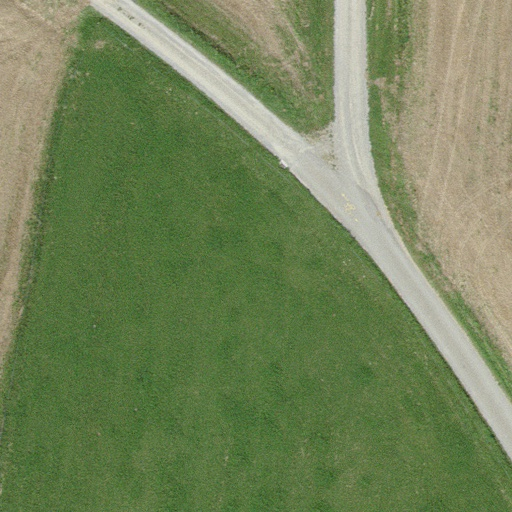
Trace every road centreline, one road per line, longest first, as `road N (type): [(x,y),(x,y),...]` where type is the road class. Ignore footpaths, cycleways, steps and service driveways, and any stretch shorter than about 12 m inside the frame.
road 1 (track): [(98,0),(158,39),(353,206),(511,430)]
road 2 (track): [(354,0),(353,206)]
